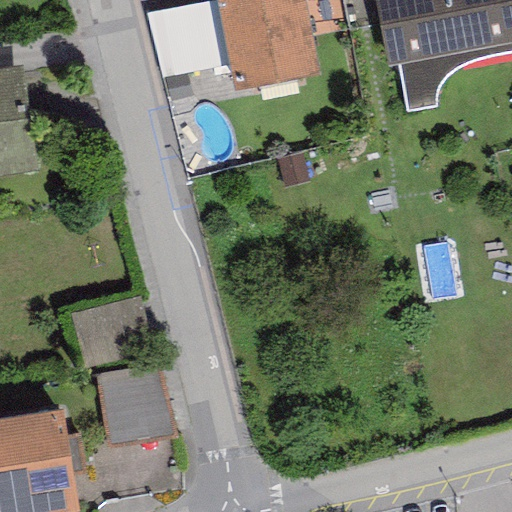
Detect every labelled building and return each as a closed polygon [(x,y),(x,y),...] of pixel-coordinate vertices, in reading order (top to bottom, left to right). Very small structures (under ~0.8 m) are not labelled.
[(301,0),(250,0),(215,7),(234,99),(318,82),(301,0)] [(511,0),(375,0),(385,53),(396,51),(511,30),(511,0)] [(511,44),(511,30),(396,51),(405,104),(434,98),(434,90),(436,82),(438,75),(446,68),(453,62),(464,56),(478,51),(489,48),(501,46),(511,44)] [(20,71),(0,74),(0,178),(35,174),(20,71)] [(177,361),(109,366),(114,438),(182,433),(177,361)] [(77,511),(62,418),(0,428),(0,511),(77,511)]
